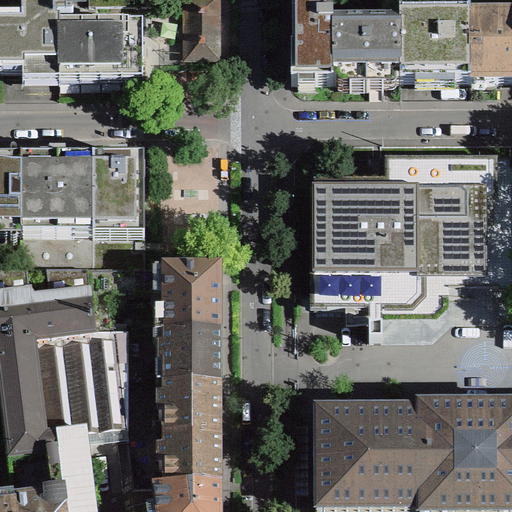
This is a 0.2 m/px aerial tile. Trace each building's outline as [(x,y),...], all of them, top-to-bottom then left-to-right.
[(89,9),(143,9),(142,0),(88,0),(89,3),(89,9)] [(169,9),(168,0),(142,0),(143,9),(169,9)] [(186,61),(218,61),(218,50),(217,0),(186,1),(186,61)] [(332,27),(331,0),(292,0),(292,42),(293,42),(293,51),(291,51),(291,87),(293,87),(298,87),(315,87),(331,87),(331,86),(332,86),(332,27)] [(400,0),(400,26),(401,86),(415,86),(455,86),(469,86),(469,26),(468,0),(400,0)] [(0,79),(4,79),(22,79),(22,88),(121,88),(143,88),(143,84),(143,79),(143,76),(143,40),(143,38),(142,38),(142,30),(60,30),(60,27),(71,27),(71,26),(72,26),(73,26),(73,25),(73,24),(73,17),(73,16),(73,15),(72,15),(72,14),(71,14),(71,13),(70,13),(69,13),(60,13),(59,13),(58,13),(57,12),(58,12),(57,11),(56,11),(56,12),(55,12),(54,13),(53,13),(52,13),(26,13),(25,13),(24,13),(23,14),(22,15),(22,16),(22,17),(22,21),(0,21),(0,79)] [(511,21),(480,22),(480,26),(469,26),(469,86),(511,85),(511,21)] [(401,86),(400,26),(399,26),(333,27),(332,27),(332,86),(350,86),(350,94),(383,94),(383,86),(401,86)] [(37,163),(21,163),(22,240),(22,274),(22,276),(87,274),(94,274),(94,273),(94,243),(93,163),(65,163),(65,158),(50,158),(50,163),(40,163),(37,163)] [(144,273),(144,272),(144,251),(143,242),(143,163),(127,163),(127,160),(110,160),(110,163),(105,163),(93,163),(94,243),(94,273),(94,274),(144,273)] [(509,189),(509,179),(511,179),(511,161),(380,161),(380,178),(375,178),(375,183),(313,184),(314,212),(313,212),(313,213),(314,213),(314,223),(313,223),(313,224),(314,224),(314,234),(313,234),(313,235),(314,235),(314,245),(313,245),(313,246),(314,246),(314,256),(313,256),(313,257),(314,257),(314,267),(313,267),(313,268),(314,268),(314,278),(313,278),(313,279),(314,279),(314,289),(313,289),(313,290),(314,290),(314,300),(313,300),(313,301),(314,301),(314,313),(399,312),(407,305),(407,295),(421,295),(421,301),(449,300),(448,290),(504,290),(504,288),(509,288),(509,278),(511,278),(511,277),(509,277),(509,267),(511,267),(511,266),(509,266),(509,256),(511,256),(511,255),(509,255),(509,245),(511,245),(511,244),(509,244),(509,234),(511,234),(511,233),(509,233),(509,223),(511,223),(511,222),(509,222),(509,212),(511,212),(511,211),(509,211),(509,201),(511,201),(511,200),(509,200),(509,190),(511,190),(511,189),(509,189)] [(0,240),(22,240),(21,163),(0,163),(0,240)] [(164,294),(164,313),(164,337),(219,337),(219,321),(219,272),(216,272),(167,273),(164,273),(144,273),(94,274),(87,274),(95,338),(120,338),(120,336),(119,314),(109,314),(109,298),(134,298),(134,296),(144,296),(144,295),(164,294)] [(14,499),(15,511),(94,511),(87,449),(86,437),(126,433),(127,433),(127,387),(127,337),(120,338),(95,338),(87,274),(22,276),(0,275),(0,386),(4,424),(8,450),(10,472),(14,499)] [(329,328),(329,358),(365,358),(364,328),(329,328)] [(159,368),(164,368),(164,387),(219,387),(219,373),(219,337),(164,337),(164,348),(159,348),(159,368)] [(165,440),(220,440),(220,427),(219,387),(164,387),(164,399),(159,399),(159,420),(164,420),(165,440)] [(511,511),(511,413),(499,414),(499,415),(454,415),(454,414),(420,414),(420,418),(318,418),(318,465),(318,477),(318,511),(511,511)] [(220,490),(220,476),(220,440),(165,440),(165,450),(159,451),(159,471),(165,471),(165,488),(165,490),(220,490)] [(219,511),(220,490),(165,490),(154,490),(156,508),(147,509),(147,511),(219,511)] [(0,511),(15,511),(14,499),(13,499),(12,499),(13,508),(0,510),(0,507),(0,511)]
